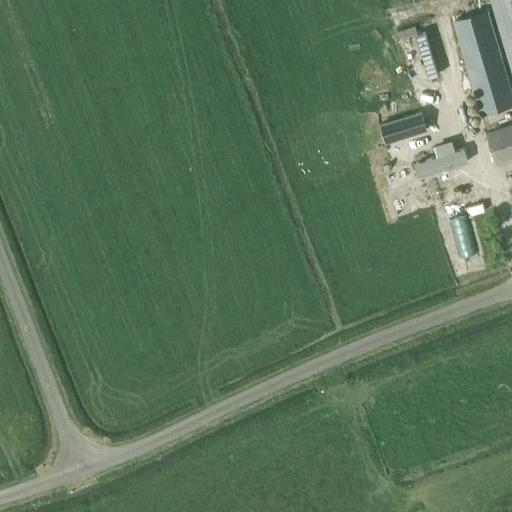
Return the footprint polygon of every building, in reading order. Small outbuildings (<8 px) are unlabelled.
[(511,0),(491,0),(511,69),(511,0)] [(511,105),(511,90),(488,9),(452,19),(481,114),(511,105)] [(417,33),(415,25),(398,30),(400,38),(417,33)] [(511,122),(486,129),(494,160),(511,155),(511,122)] [(427,174),(474,157),(466,134),(442,143),(446,151),(421,160),(427,174)] [(464,255),(481,250),(471,212),(454,216),(464,255)]
